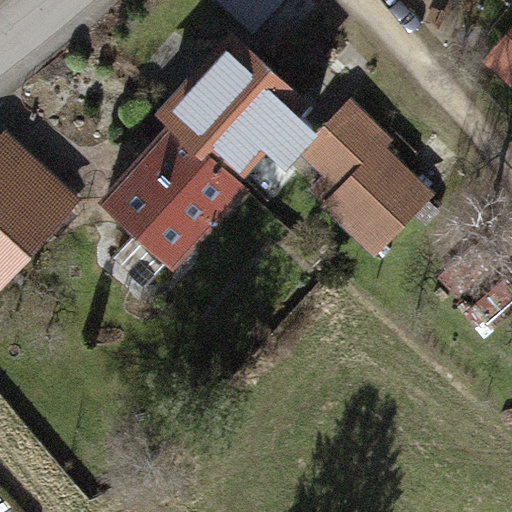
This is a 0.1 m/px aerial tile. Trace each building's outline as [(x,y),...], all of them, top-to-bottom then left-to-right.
[(229,0),(266,34),(298,0),(229,0)] [(307,107),(222,33),(151,113),(166,126),(95,206),(171,272),(307,107)] [(511,43),(491,77),(511,89),(511,43)] [(399,138),(356,98),(303,154),(327,177),(310,195),(378,259),(437,196),(388,150),(399,138)] [(0,297),(88,205),(10,131),(0,142),(0,297)]
